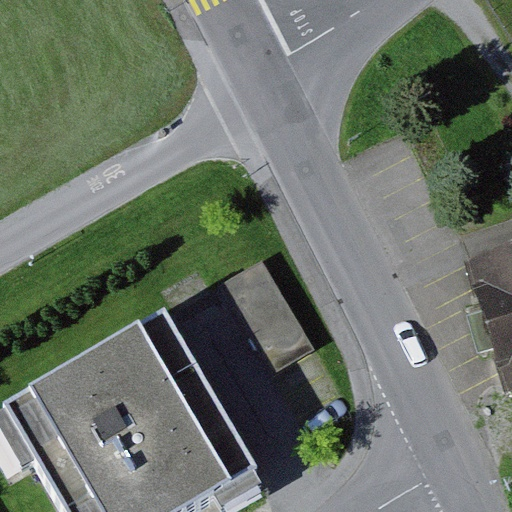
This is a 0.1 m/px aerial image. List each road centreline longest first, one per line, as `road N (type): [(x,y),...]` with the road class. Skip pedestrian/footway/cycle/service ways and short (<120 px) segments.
road 1 (tertiary): [(454,478),(263,87)]
road 2 (residential): [(263,87),(231,119),(0,253)]
road 3 (residential): [(263,87),(291,56),(374,0)]
